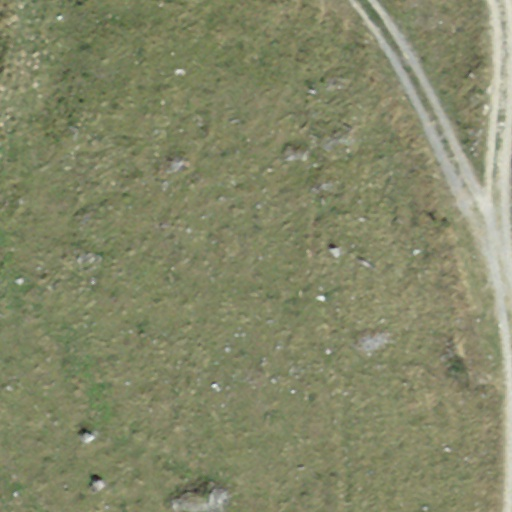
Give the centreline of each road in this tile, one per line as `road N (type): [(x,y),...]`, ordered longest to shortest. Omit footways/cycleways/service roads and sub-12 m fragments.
road 1 (track): [(511,432),(495,242),(373,29),(348,0)]
road 2 (track): [(495,242),(506,65),(498,0)]
